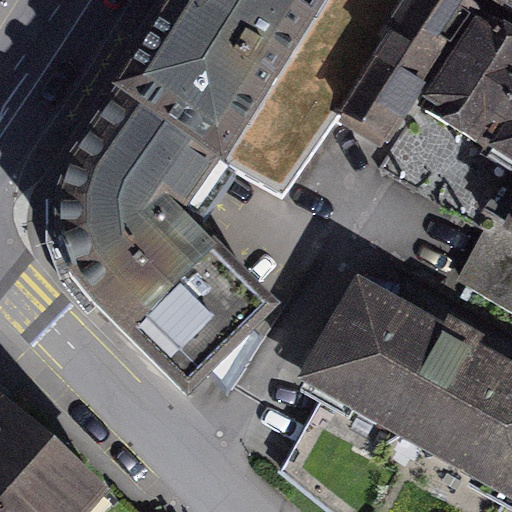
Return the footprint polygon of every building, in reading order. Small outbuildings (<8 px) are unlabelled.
[(173,0),(114,96),(217,164),(240,177),(282,200),(332,125),(381,153),(384,147),(387,149),(479,10),(462,0),(173,0)] [(511,0),(487,0),(511,16),(511,0)] [(496,33),(477,22),(422,106),(436,114),(432,122),(511,168),(511,214),(501,233),(487,225),(456,282),(511,314),(511,31),(501,24),(496,33)] [(188,405),(281,312),(215,243),(211,248),(183,219),(186,214),(206,227),(240,177),(217,164),(114,96),(69,166),(58,206),(63,249),(78,283),(95,312),(188,405)] [(511,369),(357,280),(297,387),(324,402),(278,476),(324,511),(499,511),(505,503),(511,506),(511,369)] [(0,511),(92,511),(108,494),(1,397),(0,398),(0,511)]
